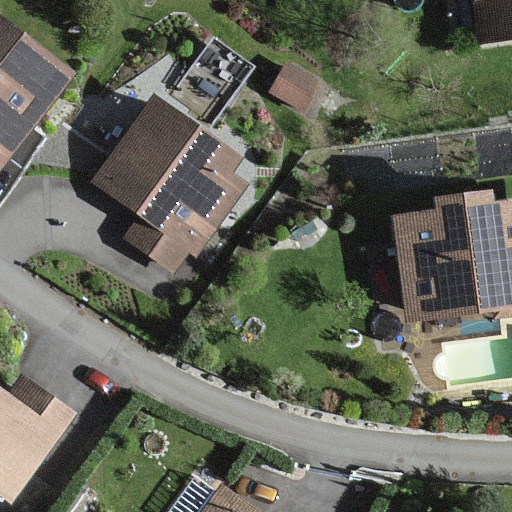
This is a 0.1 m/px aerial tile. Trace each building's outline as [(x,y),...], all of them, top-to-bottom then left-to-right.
[(511,0),(468,0),(474,43),(511,38),(511,0)] [(0,172),(72,80),(0,25),(0,172)] [(317,91),(281,71),(263,102),(298,122),(317,91)] [(240,165),(158,101),(93,184),(140,221),(123,242),(171,280),(191,255),(199,261),(251,194),(230,178),(240,165)] [(435,216),(391,221),(405,362),(425,360),(429,400),(511,391),(511,206),(492,208),(491,197),(433,202),(435,216)] [(35,424),(0,395),(0,508),(2,510),(73,422),(51,404),(35,424)] [(249,511),(220,489),(202,511),(249,511)]
